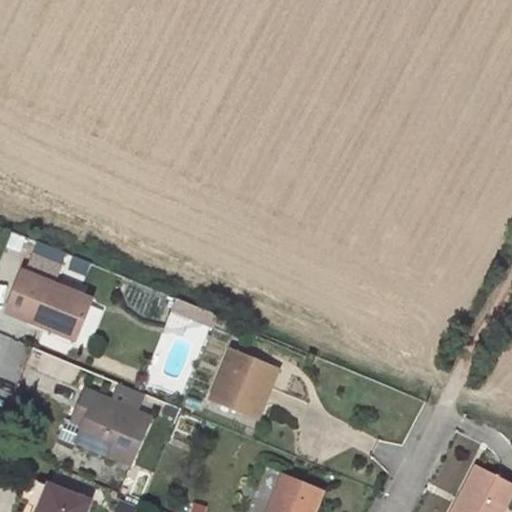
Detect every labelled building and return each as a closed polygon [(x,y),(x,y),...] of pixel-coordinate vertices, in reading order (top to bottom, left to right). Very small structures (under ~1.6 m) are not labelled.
[(39,279),(43,270),(34,265),(30,275),(39,279)] [(23,272),(6,311),(45,327),(47,323),(76,334),(90,299),(53,284),(56,276),(51,274),(52,273),(43,270),(39,279),(30,275),(23,272)] [(172,314),(211,330),(216,316),(177,300),(172,314)] [(231,350),(211,400),(256,419),(277,368),(231,350)] [(131,464),(151,419),(84,390),(77,408),(87,412),(81,426),(75,440),(131,464)] [(87,412),(77,408),(71,422),(81,426),(87,412)] [(75,440),(81,426),(71,422),(67,420),(59,438),(74,444),(75,440)] [(501,511),(511,492),(511,486),(476,467),(452,511),(501,511)] [(282,476),(266,511),(314,511),(322,493),(282,476)] [(39,508),(49,485),(29,477),(19,501),(39,508)] [(85,511),(89,502),(49,485),(39,508),(37,511),(85,511)] [(132,511),(134,508),(120,502),(115,511),(132,511)]
